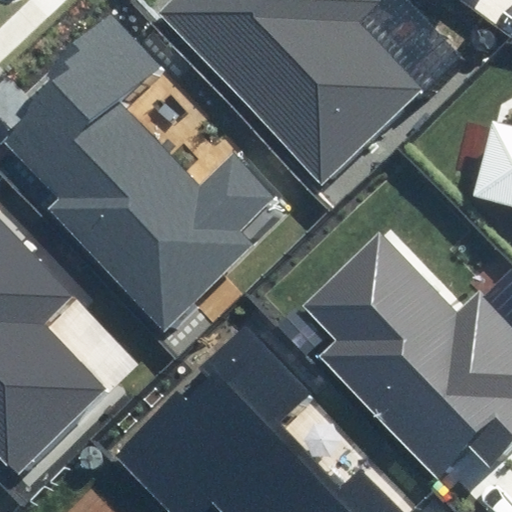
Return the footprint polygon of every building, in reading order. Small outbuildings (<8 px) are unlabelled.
[(383,3),(380,0),(176,0),(163,13),(322,182),(422,88),(361,23),(383,3)] [(162,66),(115,16),(0,124),(0,144),(170,324),(291,211),(238,155),(205,185),(125,101),(162,66)] [(475,42),(476,45),(479,47),(482,48),(486,48),(489,47),(491,45),(493,42),(494,39),(494,35),(492,32),(490,30),(487,29),(483,28),(480,29),(478,30),(475,33),(474,36),(474,39),(475,42)] [(511,129),(500,126),(481,199),(511,206),(511,129)] [(0,209),(0,452),(22,476),(116,387),(46,313),(74,287),(0,209)] [(451,300),(385,230),(305,306),(336,339),(320,354),(435,475),(469,443),(493,468),(511,450),(511,314),(476,277),(451,300)] [(303,392),(250,335),(121,452),(175,511),(202,511),(208,507),(213,511),(416,511),(368,460),(337,488),(273,419),(303,392)] [(82,461),(84,463),(87,466),(90,467),(94,467),(97,466),(99,464),(101,461),(102,457),(101,454),(100,451),(98,449),(94,447),(91,447),(88,447),(85,449),(83,451),(82,454),(82,457),(82,461)]
